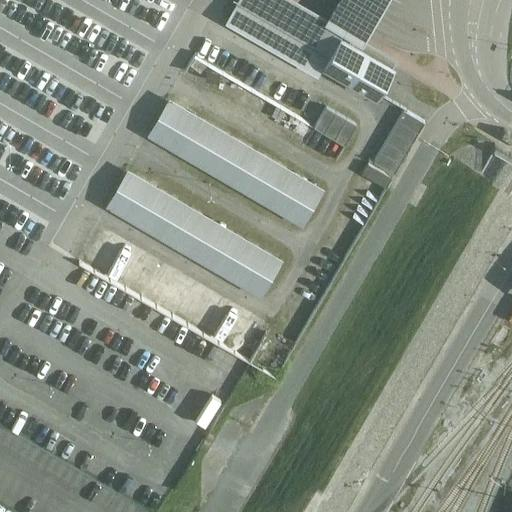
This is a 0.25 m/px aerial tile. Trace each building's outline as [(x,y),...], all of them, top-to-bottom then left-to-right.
[(320,75),(326,64),(346,31),(372,46),(398,61),(400,57),(365,37),(330,17),(301,0),(240,0),(227,22),(320,75)] [(339,0),(330,17),(365,37),(386,0),(339,0)] [(372,46),(346,31),(326,64),(379,94),(398,61),(372,46)] [(194,56),(181,79),(335,166),(360,122),(223,45),(211,66),(194,56)] [(325,183),(172,95),(150,133),(303,221),(325,183)] [(280,379),(429,121),(406,108),(279,328),(271,324),(249,362),(280,379)] [(282,257),(130,167),(109,203),(261,293),(282,257)]
